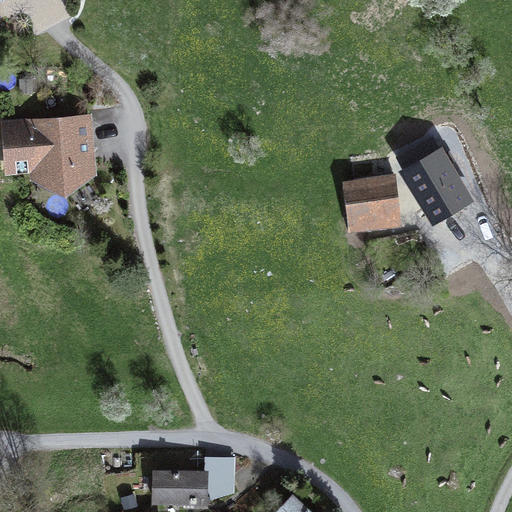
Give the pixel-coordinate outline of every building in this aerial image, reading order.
[(83,175),(91,170),(86,119),(6,126),(10,169),(35,167),(36,175),(45,179),(65,188),(83,175)] [(396,159),(433,221),(470,199),(433,137),(396,159)] [(41,185),(66,196),(87,182),(83,175),(65,188),(45,179),(41,185)] [(348,232),(400,226),(395,177),(343,182),(348,232)] [(156,471),(155,502),(205,503),(206,473),(156,471)] [(278,511),(308,511),(293,497),(278,511)]
